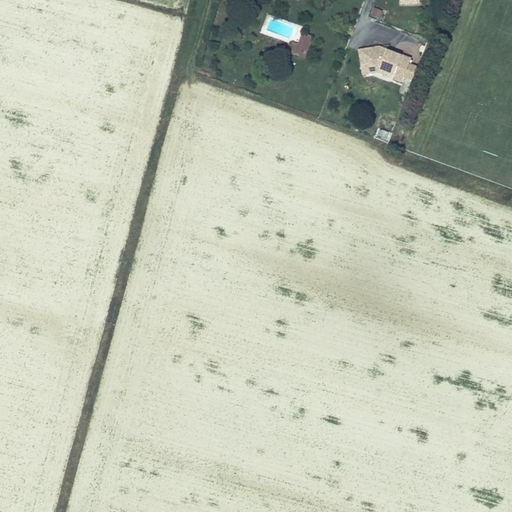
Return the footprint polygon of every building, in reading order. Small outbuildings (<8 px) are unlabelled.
[(379,19),(382,11),(373,8),(371,17),(379,19)] [(304,58),(311,37),(303,34),(299,46),(296,54),(304,58)] [(299,46),(294,44),(290,46),(288,52),(296,54),(299,46)] [(393,53),(380,48),(359,51),(363,75),(370,74),(371,71),(378,70),(388,74),(389,77),(402,82),(404,77),(409,65),(411,60),(398,55),(397,57),(394,56),(393,53)] [(418,68),(409,65),(404,77),(413,81),(418,68)] [(388,143),(390,134),(379,131),(377,140),(388,143)]
